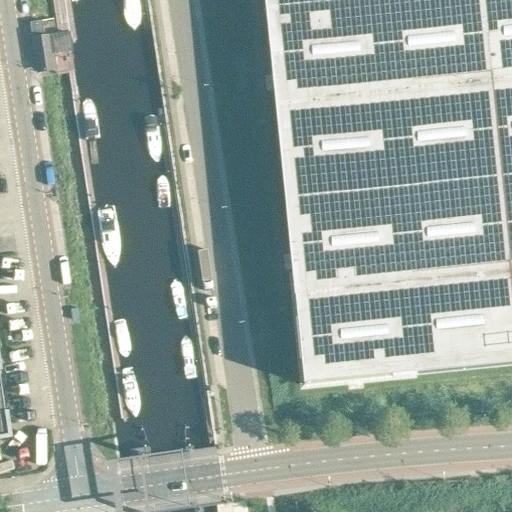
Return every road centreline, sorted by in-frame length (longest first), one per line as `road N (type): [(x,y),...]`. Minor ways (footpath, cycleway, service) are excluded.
road 1 (unclassified): [(247,469),(175,0)]
road 2 (unclassified): [(74,498),(0,35)]
road 3 (tertiary): [(247,469),(511,446)]
road 4 (tertiary): [(74,498),(247,469)]
